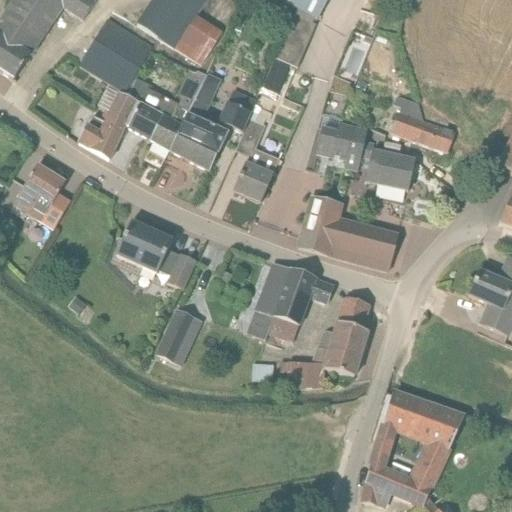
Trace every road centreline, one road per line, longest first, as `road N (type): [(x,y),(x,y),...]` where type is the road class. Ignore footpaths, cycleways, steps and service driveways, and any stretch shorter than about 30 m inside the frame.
road 1 (residential): [(397,305),(387,293),(245,244),(122,189),(0,106)]
road 2 (residential): [(345,511),(397,305)]
